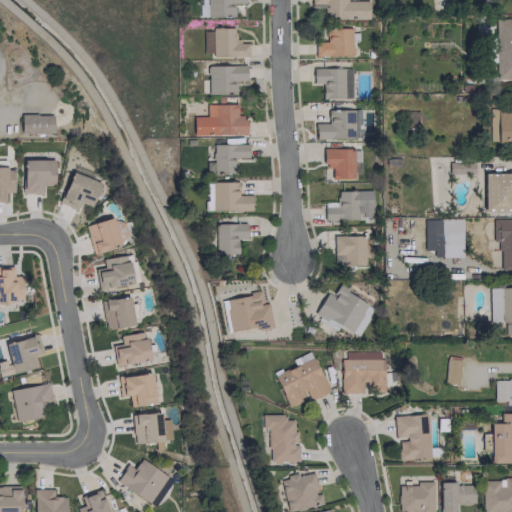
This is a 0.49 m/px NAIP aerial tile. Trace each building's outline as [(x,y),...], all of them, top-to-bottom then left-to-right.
[(243,0),(205,0),(206,17),(232,16),(232,3),(243,3),(243,0)] [(367,0),(345,1),(345,0),(309,0),(309,3),(322,3),(323,20),(367,19),(367,0)] [(511,78),(511,18),(494,18),(495,79),(511,78)] [(247,57),(247,41),(233,41),(233,27),(211,27),(211,56),(247,57)] [(350,56),(350,28),(325,27),(325,41),(314,41),(313,55),(350,56)] [(210,53),(210,31),(202,31),(202,53),(210,53)] [(207,95),(234,94),(234,80),(245,80),(244,64),(206,66),(207,95)] [(320,98),(350,98),(350,67),(311,68),(312,83),(320,83),(320,98)] [(192,116),(192,134),(245,135),(245,116),(235,116),(236,104),(205,104),(205,116),(192,116)] [(511,106),(488,107),(488,142),(511,141),(511,106)] [(314,138),(360,137),(359,109),(326,110),(326,122),(313,122),(314,138)] [(20,114),(53,115),(53,133),(20,133),(20,114)] [(211,144),(212,172),(234,172),(233,157),(246,157),(246,143),(211,144)] [(352,148),(321,148),(322,166),(330,166),(330,178),(352,178),(352,148)] [(52,159),(20,160),(21,193),(40,193),(40,185),(52,185),(52,159)] [(448,162),(447,173),(471,173),(471,163),(448,162)] [(0,166),(0,200),(4,201),(3,192),(12,192),(12,167),(0,166)] [(57,202),(75,210),(78,202),(89,206),(99,183),(71,171),(57,202)] [(511,172),(481,173),(482,211),(511,210),(511,172)] [(237,181),(210,182),(211,210),(250,210),(250,194),(237,194),(237,181)] [(335,190),(335,207),(322,207),(322,219),(371,218),(371,190),(335,190)] [(82,225),(91,253),(119,245),(110,217),(82,225)] [(498,269),(511,268),(511,218),(490,219),(491,241),(497,241),(498,269)] [(117,239),(126,237),(121,219),(113,221),(117,239)] [(421,249),(431,250),(431,257),(460,257),(460,219),(421,219),(421,249)] [(213,223),(214,254),(236,253),(236,238),(245,238),(245,223),(213,223)] [(332,235),(332,254),(341,254),(341,265),(363,265),(363,257),(369,257),(369,236),(332,235)] [(100,258),(102,267),(93,268),(95,288),(135,283),(131,254),(100,258)] [(19,275),(10,276),(10,266),(0,266),(0,300),(20,300),(19,275)] [(312,316),(335,328),(336,325),(356,336),(372,306),(336,286),(331,294),(325,291),(312,316)] [(511,286),(487,287),(488,322),(502,321),(503,335),(511,334),(511,286)] [(270,325),(266,302),(261,303),(259,292),(223,298),(229,332),(270,325)] [(133,325),(132,313),(130,313),(128,296),(99,300),(102,329),(133,325)] [(118,335),(119,343),(110,345),(113,365),(147,360),(143,331),(118,335)] [(0,375),(35,366),(32,355),(39,354),(34,335),(3,343),(7,359),(0,360),(0,375)] [(381,351),(339,352),(340,392),(362,392),(382,391),(381,351)] [(456,384),(459,357),(444,356),(442,382),(456,384)] [(328,390),(311,357),(272,376),(287,407),(304,398),(306,401),(328,390)] [(153,403),(149,372),(115,377),(118,396),(126,394),(128,407),(153,403)] [(511,378),(492,378),(491,403),(511,403),(511,378)] [(13,421),(46,416),(45,404),(51,403),(48,383),(9,389),(13,421)] [(130,442),(168,441),(167,419),(158,419),(158,412),(130,413),(130,442)] [(488,423),(489,463),(511,462),(511,412),(498,413),(498,422),(488,423)] [(297,460),(296,443),(293,443),(293,419),(282,419),(282,414),(260,414),(260,428),(266,428),(267,461),(297,460)] [(428,457),(426,414),(391,416),(393,439),(397,439),(397,459),(428,457)] [(170,480),(139,458),(132,468),(125,464),(114,480),(152,507),(170,480)] [(285,511),(320,504),(318,490),(316,490),(312,471),(278,477),(285,511)] [(479,511),(511,511),(511,478),(481,478),(479,511)] [(431,511),(431,482),(396,483),(396,511),(404,511),(408,511),(407,511),(431,511)] [(437,483),(437,511),(451,511),(454,511),(454,503),(473,503),(472,482),(437,483)] [(0,511),(18,511),(18,485),(0,485),(0,511)] [(64,511),(64,496),(52,496),(52,488),(32,489),(31,511),(64,511)] [(75,511),(106,511),(98,489),(78,496),(81,505),(74,507),(75,511)]
